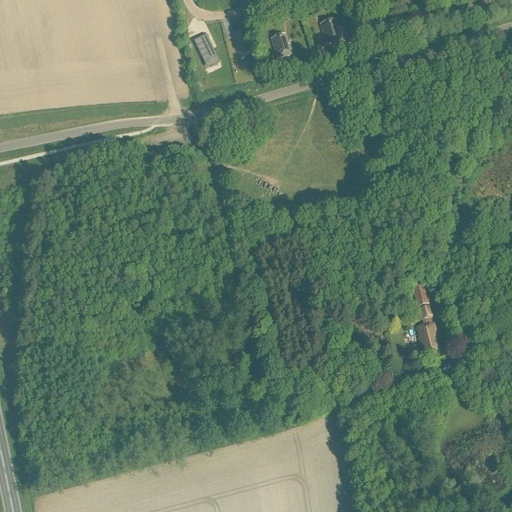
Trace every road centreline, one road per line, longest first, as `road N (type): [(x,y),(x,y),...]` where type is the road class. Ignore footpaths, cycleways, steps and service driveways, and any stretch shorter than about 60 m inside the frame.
road 1 (unclassified): [(0,149),(202,115),(511,26)]
road 2 (residential): [(511,338),(365,403)]
